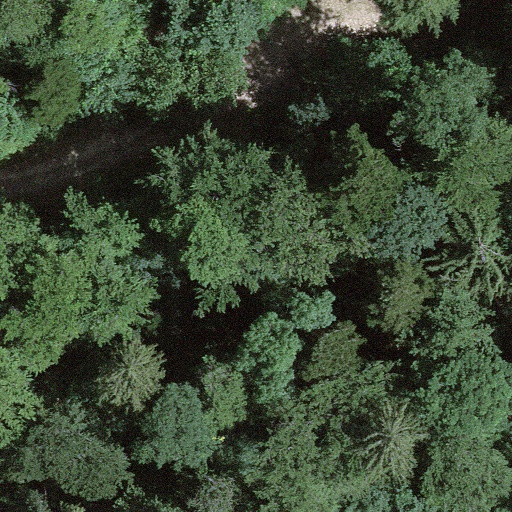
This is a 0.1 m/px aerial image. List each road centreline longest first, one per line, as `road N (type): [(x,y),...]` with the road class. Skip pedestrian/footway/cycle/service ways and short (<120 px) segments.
road 1 (track): [(81,156),(499,0)]
road 2 (track): [(0,188),(81,156),(114,113),(169,0)]
